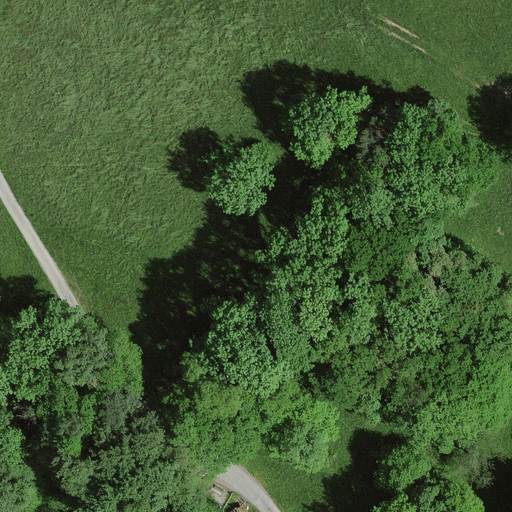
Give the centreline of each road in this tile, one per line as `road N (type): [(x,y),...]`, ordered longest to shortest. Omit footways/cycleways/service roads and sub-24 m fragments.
road 1 (unclassified): [(172,440),(113,382),(0,182)]
road 2 (unclassified): [(271,511),(235,475),(172,440)]
